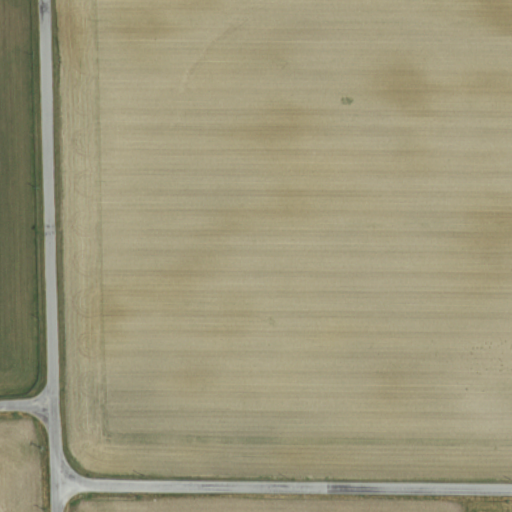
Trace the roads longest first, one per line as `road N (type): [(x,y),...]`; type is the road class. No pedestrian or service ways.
road 1 (residential): [(56,511),(43,0)]
road 2 (residential): [(56,485),(511,489)]
